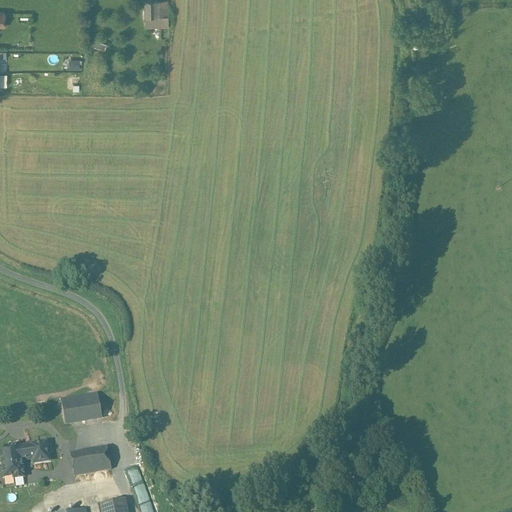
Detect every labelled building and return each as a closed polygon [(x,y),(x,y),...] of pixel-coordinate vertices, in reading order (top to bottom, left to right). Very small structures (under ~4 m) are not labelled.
[(167,0),(145,1),(145,27),(169,26),(168,16),(167,0)] [(80,58),(70,58),(70,69),(80,69),(80,58)] [(60,401),(65,425),(102,418),(99,403),(97,394),(60,401)] [(99,403),(102,418),(112,417),(111,408),(110,401),(107,402),(99,403)] [(375,447),(375,431),(358,431),(358,448),(375,447)] [(19,450),(0,452),(0,454),(4,481),(13,479),(14,482),(24,481),(21,464),(33,462),(33,466),(49,464),(46,446),(31,448),(31,449),(19,450)] [(107,448),(70,455),(74,477),(111,470),(107,448)] [(361,477),(343,477),(343,496),(361,496),(361,477)] [(126,511),(125,502),(100,507),(101,511),(126,511)]
